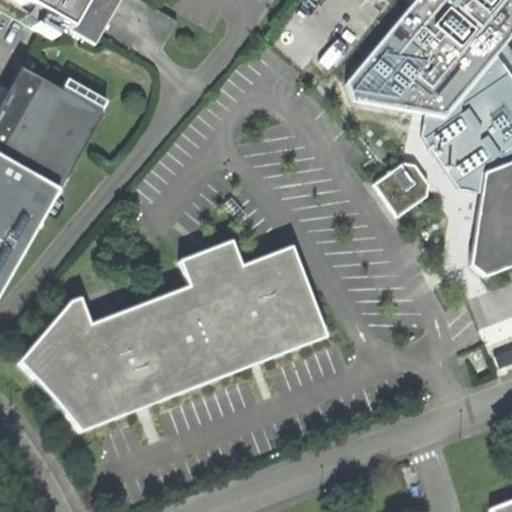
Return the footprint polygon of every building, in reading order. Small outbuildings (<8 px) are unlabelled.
[(93,46),(119,0),(11,0),(37,14),(29,28),(50,40),(58,26),(93,46)] [(350,102),(442,118),(511,33),(511,0),(413,0),(343,84),(350,102)] [(100,113),(19,66),(0,100),(0,156),(61,193),(100,113)] [(483,278),(511,266),(511,163),(482,175),(469,268),(483,278)] [(412,166),(400,164),(371,185),(394,218),(424,198),(426,185),(412,166)] [(0,277),(46,198),(0,171),(0,277)] [(325,338),(290,248),(240,268),(230,243),(177,263),(187,289),(89,326),(79,300),(69,303),(17,364),(45,393),(78,434),(139,410),(325,338)] [(511,511),(511,501),(488,511),(511,511)]
